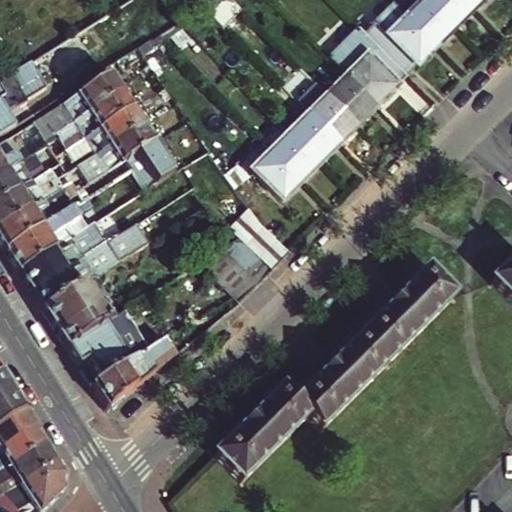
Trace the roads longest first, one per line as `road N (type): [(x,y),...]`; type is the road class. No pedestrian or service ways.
road 1 (residential): [(463,130),(108,486)]
road 2 (secondary): [(0,311),(108,486)]
